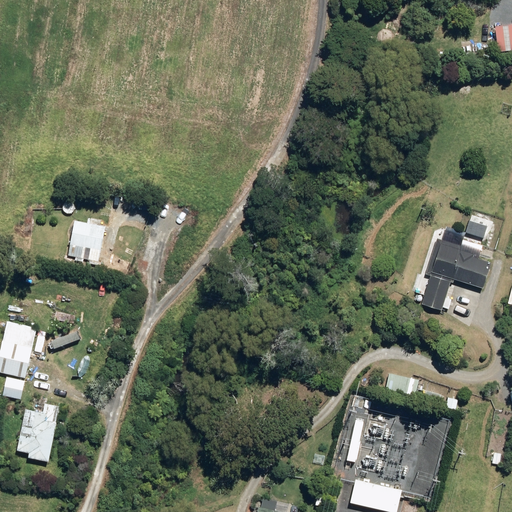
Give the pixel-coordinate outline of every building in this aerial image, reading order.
[(511,25),(494,28),(497,53),(511,51),(511,25)] [(105,228),(73,221),(66,258),(97,264),(105,228)] [(474,287),(482,289),(490,264),(476,259),(480,246),(463,241),(460,247),(436,239),(425,275),(429,277),(421,305),(441,311),(450,283),(452,284),(452,280),(474,287)] [(56,312),(54,320),(73,324),(75,316),(56,312)] [(0,350),(0,373),(25,379),(36,329),(7,322),(0,350)] [(417,380),(388,374),(385,389),(414,395),(417,380)] [(24,382),(6,378),(2,396),(20,401),(24,382)] [(440,394),(425,390),(422,400),(438,404),(440,394)] [(16,452),(28,454),(27,459),(48,463),(56,424),(44,422),(45,415),(25,411),(16,452)] [(364,422),(356,420),(346,459),(354,461),(355,459),(356,459),(360,440),(359,440),(364,422)] [(500,454),(493,453),(492,464),(499,465),(499,464),(503,464),(505,456),(500,455),(500,454)] [(395,511),(400,490),(354,479),(348,503),(388,511),(395,511)] [(297,511),(299,507),(288,505),(289,503),(262,497),(259,507),(257,506),(255,511),(297,511)]
